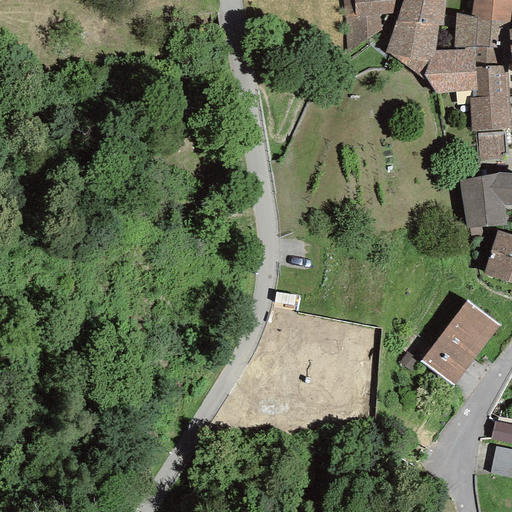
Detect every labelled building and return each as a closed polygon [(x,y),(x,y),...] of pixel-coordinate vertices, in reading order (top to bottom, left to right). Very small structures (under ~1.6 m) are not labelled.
[(392,14),(395,0),(342,0),(347,52),(382,30),(381,27),(388,14),(392,14)] [(402,0),(384,52),(391,55),(427,62),(435,55),(435,51),(438,26),(443,26),(446,0),(402,0)] [(511,0),(473,0),(471,16),(456,14),(453,48),(464,47),(474,48),(509,49),(508,30),(509,22),(511,1),(511,0)] [(425,79),(435,94),(472,91),(477,91),(474,48),(464,47),(464,50),(435,51),(435,55),(427,62),(423,76),(425,79)] [(469,99),(471,131),(510,129),(507,65),(511,65),(509,49),(474,48),(477,91),(472,91),(472,98),(469,99)] [(391,55),(397,60),(423,79),(425,79),(423,76),(427,62),(391,55)] [(507,154),(505,131),(477,133),(479,160),(502,158),(502,155),(507,154)] [(511,205),(511,174),(498,173),(459,181),(466,229),(469,229),(470,238),(483,237),(482,227),(506,224),(504,205),(511,205)] [(511,235),(497,231),(483,275),(511,284),(511,235)] [(421,360),(454,386),(499,327),(466,302),(421,360)] [(418,361),(406,352),(398,363),(410,372),(418,361)] [(511,425),(495,421),(490,439),(511,444),(511,425)] [(511,450),(495,447),(490,473),(511,477),(511,450)]
